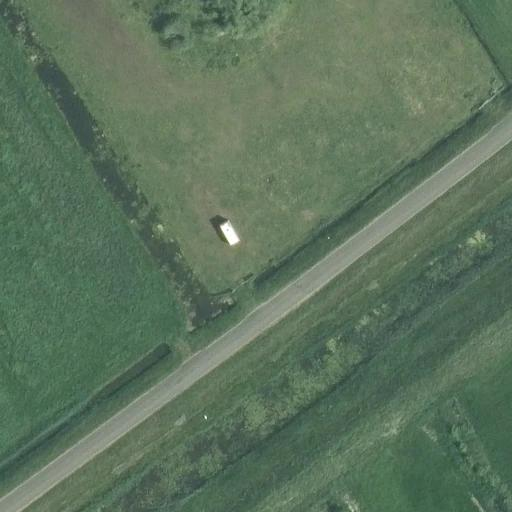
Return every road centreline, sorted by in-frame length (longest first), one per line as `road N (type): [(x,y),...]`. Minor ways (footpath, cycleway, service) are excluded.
road 1 (unclassified): [(511,125),(0,511)]
road 2 (track): [(511,317),(251,511)]
